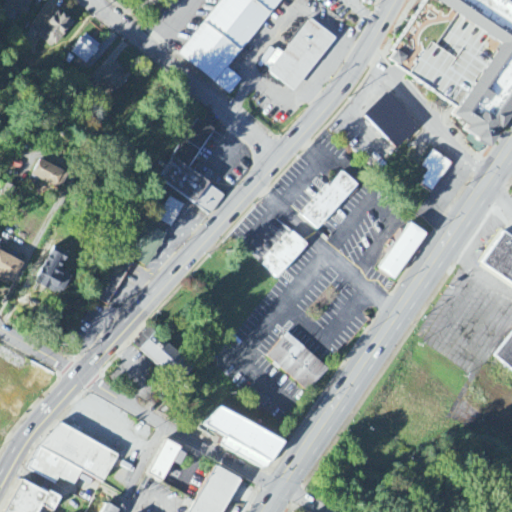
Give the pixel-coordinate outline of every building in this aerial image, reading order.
[(8,0),(3,11),(22,20),(31,0),(8,0)] [(134,0),(130,7),(137,12),(139,9),(147,15),(156,3),(155,3),(157,0),(134,0)] [(217,0),(176,51),(228,93),(240,79),(226,68),(281,0),(217,0)] [(511,0),(420,0),(382,59),(453,106),(448,114),(464,125),(460,130),(487,147),(511,109),(511,0)] [(53,49),(74,24),(57,11),(36,35),(53,49)] [(307,17),(334,37),(293,90),(267,70),(307,17)] [(69,55),(86,66),(100,47),(83,35),(69,55)] [(131,76),(114,64),(101,83),(117,95),(131,76)] [(387,93),(364,116),(395,148),(419,125),(387,93)] [(157,182),(211,216),(224,196),(187,172),(212,131),(196,121),(157,182)] [(431,149),(453,164),(432,194),(418,184),(428,169),(421,164),(431,149)] [(31,177),(59,191),(68,175),(39,160),(31,177)] [(338,170),(300,214),(316,228),(354,184),(338,170)] [(172,229),(182,205),(166,199),(156,222),(172,229)] [(407,221),(375,269),(392,280),(424,233),(407,221)] [(165,236),(144,225),(126,259),(147,270),(165,236)] [(511,237),(502,230),(479,265),(511,287),(511,237)] [(306,246),(276,278),(260,263),(291,231),(306,246)] [(33,284),(53,296),(64,277),(58,273),(67,256),(53,249),(33,284)] [(22,265),(0,254),(0,281),(11,287),(22,265)] [(171,386),(189,366),(145,325),(127,345),(171,386)] [(329,366),(308,390),(266,355),(286,331),(329,366)] [(511,332),(495,356),(511,369),(511,332)] [(218,444),(259,468),(266,466),(280,443),(216,409),(201,426),(223,438),(218,444)] [(58,423),(39,446),(80,470),(101,481),(115,456),(58,423)] [(194,499),(147,475),(165,440),(212,464),(194,499)] [(39,446),(25,470),(54,486),(59,479),(72,486),(80,470),(39,446)] [(241,480),(228,504),(223,511),(186,511),(194,499),(212,464),(241,480)] [(254,487),(242,511),(228,504),(241,480),(254,487)] [(0,511),(18,481),(42,494),(45,490),(59,498),(51,511),(46,511),(38,507),(35,510),(34,511),(0,511)] [(116,511),(118,510),(92,496),(83,511),(116,511)]
